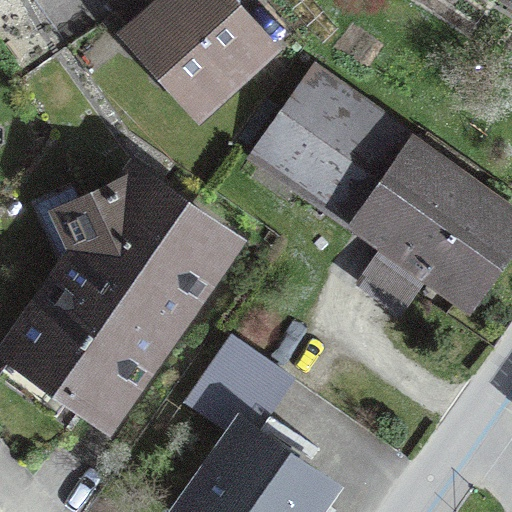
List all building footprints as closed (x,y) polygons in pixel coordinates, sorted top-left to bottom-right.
[(224,0),(170,0),(133,34),(199,107),(266,46),(224,0)] [(511,228),(511,227),(311,84),(267,146),(468,290),(511,228)] [(80,204),(92,230),(8,351),(106,420),(232,239),(134,170),(126,183),(80,204)] [(385,244),(355,282),(400,315),(428,274),(385,244)] [(306,511),(325,485),(243,427),(183,511),(306,511)]
